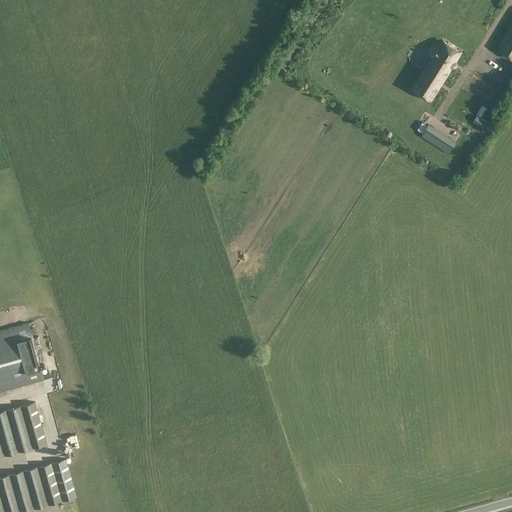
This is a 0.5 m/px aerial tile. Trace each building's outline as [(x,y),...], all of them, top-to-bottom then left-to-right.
[(511,58),(511,25),(500,45),(502,53),(511,58)] [(434,54),(436,56),(415,88),(432,99),(463,52),(446,41),(442,46),(440,44),(437,45),(434,46),(433,51),(434,54)] [(484,130),(484,129),(488,124),(477,116),(473,122),(484,130)] [(0,329),(0,390),(42,379),(28,327),(27,323),(0,329)] [(35,402),(21,405),(0,411),(0,456),(47,444),(35,402)] [(76,497),(65,458),(0,476),(0,511),(21,511),(62,501),(76,497)]
